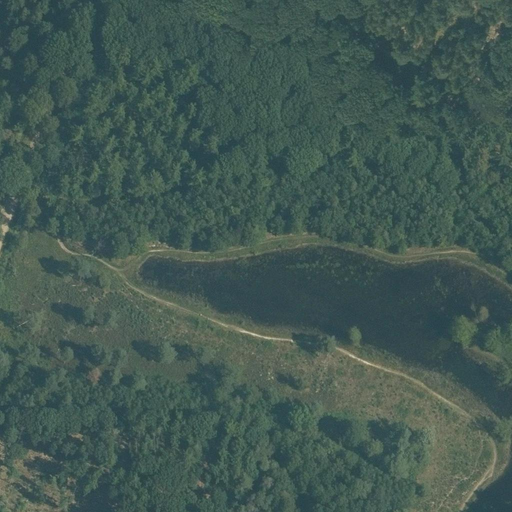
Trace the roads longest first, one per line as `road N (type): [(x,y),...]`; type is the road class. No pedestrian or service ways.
road 1 (track): [(30,200),(199,197),(265,181),(511,182)]
road 2 (track): [(297,511),(263,449),(200,427),(150,412),(0,414)]
road 3 (track): [(511,122),(383,40),(300,0)]
road 4 (track): [(13,198),(91,0)]
